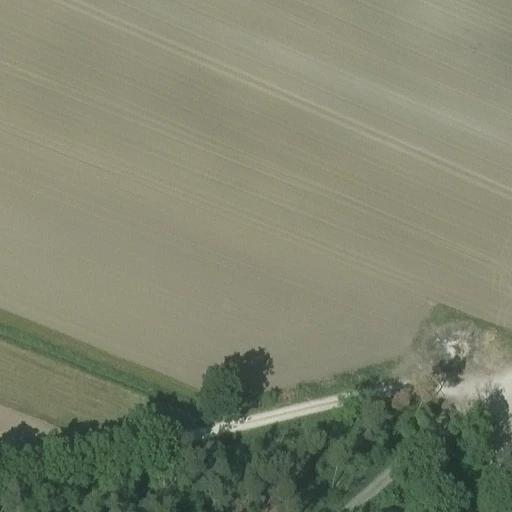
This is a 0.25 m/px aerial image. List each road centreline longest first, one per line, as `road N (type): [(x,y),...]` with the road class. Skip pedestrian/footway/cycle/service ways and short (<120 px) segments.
road 1 (track): [(0,478),(316,398),(470,382)]
road 2 (track): [(338,511),(422,440),(470,382)]
